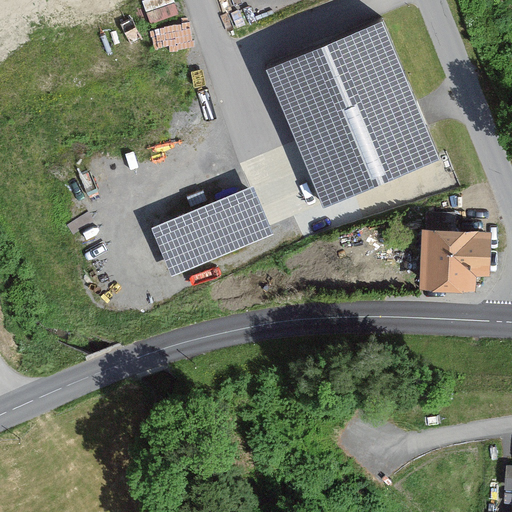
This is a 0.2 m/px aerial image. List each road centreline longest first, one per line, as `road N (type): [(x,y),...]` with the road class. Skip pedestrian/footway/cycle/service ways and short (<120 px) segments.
road 1 (tertiary): [(511,320),(373,315),(254,327),(165,347),(0,412)]
road 2 (unclassified): [(427,0),(511,216)]
